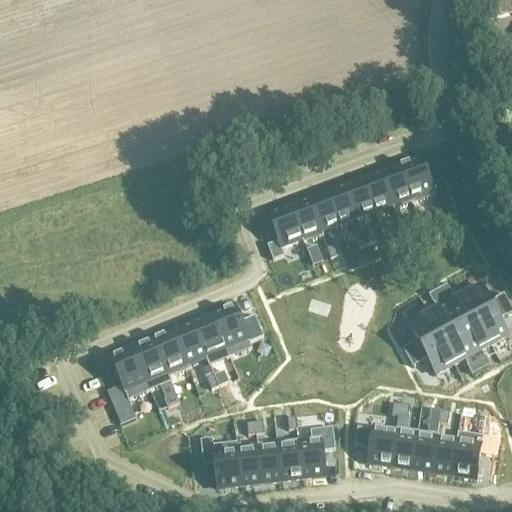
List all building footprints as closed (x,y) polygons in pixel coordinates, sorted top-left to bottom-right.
[(484,7),(476,10),(480,24),(489,22),(489,24),(511,15),(511,12),(508,0),(481,0),(483,4),(484,7)] [(420,159),(397,167),(411,204),(434,195),(420,159)] [(411,204),(397,167),(398,169),(380,176),(392,208),(410,202),(410,204),(411,204)] [(380,176),(362,183),(374,215),(392,208),(380,176)] [(447,189),(444,182),(442,183),(435,186),(442,205),(451,201),(447,189)] [(374,215),(362,183),(344,189),(356,222),(374,215)] [(356,222),(344,189),(326,196),(338,228),(356,222)] [(320,235),(338,228),(326,196),(308,203),(320,235)] [(320,235),(308,203),(291,209),(291,207),(289,207),(303,244),(304,244),(303,241),(320,235)] [(281,252),(303,244),(289,207),(267,216),(278,243),(266,247),(272,262),(283,258),(281,252)] [(399,223),(403,235),(403,234),(410,232),(411,232),(406,220),(399,223)] [(402,235),(403,235),(399,223),(394,225),(391,226),(395,237),(396,237),(402,235)] [(363,237),(367,248),(374,245),(375,245),(370,234),(363,237)] [(359,251),(366,248),(367,248),(363,237),(355,239),(355,240),(359,251)] [(334,248),(327,250),(331,262),(338,259),(334,248)] [(452,296),(447,287),(446,288),(438,292),(443,301),(451,297),(452,296)] [(476,323),(494,314),(493,313),(499,310),(495,303),(489,306),(480,288),(462,298),(476,323)] [(443,301),(438,292),(437,293),(429,297),(433,306),(434,306),(443,301)] [(500,310),(508,306),(509,306),(508,305),(504,296),(495,301),(495,302),(500,309),(500,310)] [(476,323),(462,298),(452,303),(449,298),(442,302),(459,333),(476,323)] [(442,342),(459,333),(442,302),(435,306),(437,308),(438,311),(428,316),(442,342)] [(505,320),(511,315),(511,311),(509,306),(508,306),(500,310),(504,318),(504,319),(505,320)] [(212,318),(226,352),(248,343),(234,309),(212,318)] [(507,339),(497,320),(502,317),(499,310),(493,313),(494,314),(476,323),(489,349),(507,339)] [(442,342),(428,316),(409,327),(418,345),(413,347),(417,354),(422,351),(423,352),(442,342)] [(192,326),(206,360),(226,352),(212,318),(192,326)] [(489,349),(476,323),(459,333),(476,363),(483,360),(480,354),(489,349)] [(192,326),(172,335),(186,369),(206,360),(192,326)] [(476,363),(459,333),(442,342),(456,367),(466,362),(467,364),(468,367),(476,363)] [(166,377),(186,369),(172,335),(152,343),(166,377)] [(456,367),(442,342),(423,352),(422,351),(417,354),(421,361),(425,359),(434,374),(436,378),(456,367)] [(152,343),(132,351),(146,385),(166,377),(152,343)] [(417,355),(416,354),(412,347),(412,346),(403,351),(408,360),(417,355)] [(124,395),(146,385),(132,351),(110,361),(123,392),(124,395)] [(417,355),(408,360),(413,369),(422,364),(421,364),(421,363),(417,355)] [(476,363),(481,372),(489,368),(490,367),(485,358),(484,359),(476,363)] [(476,363),(476,364),(468,368),(467,368),(472,377),(481,373),(481,372),(476,363)] [(214,378),(219,389),(228,385),(224,374),(214,378)] [(219,389),(214,378),(207,381),(211,392),(219,389)] [(171,409),(178,407),(174,395),(167,398),(171,409)] [(401,407),(393,406),(392,418),(398,419),(400,419),(401,407)] [(136,422),(130,407),(115,413),(121,428),(136,422)] [(400,419),(408,421),(409,409),(401,407),(400,419)] [(440,423),(442,414),(432,412),(430,428),(439,429),(440,423)] [(449,415),(442,414),(440,423),(447,424),(448,424),(449,415)] [(287,421),(289,433),(297,432),(295,420),(287,421)] [(263,424),(262,424),(255,425),(256,437),(264,436),(263,424)] [(247,426),(248,438),(256,437),(255,425),(254,425),(247,426)] [(368,466),(392,469),(397,435),(357,429),(355,448),(370,451),(368,466)] [(457,444),(452,478),(475,481),(476,481),(482,438),(459,434),(457,444)] [(412,472),(417,438),(397,435),(392,469),(412,472)] [(412,472),(432,475),(437,441),(417,438),(412,472)] [(457,444),(437,441),(432,475),(452,478),(457,444)] [(214,466),(217,492),(241,489),(237,455),(213,458),(212,442),(200,444),(203,468),(214,466)] [(322,445),(298,448),(302,482),(326,479),(322,445)] [(282,484),(302,482),(298,448),(278,450),(282,484)] [(278,450),(257,453),(261,487),(282,484),(278,450)] [(261,487),(257,453),(237,455),(241,489),(261,487)]
